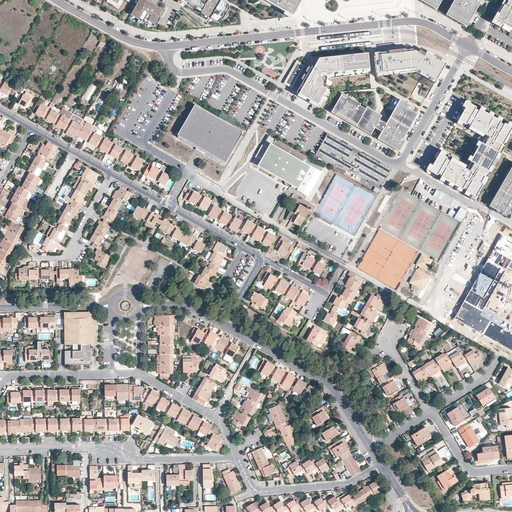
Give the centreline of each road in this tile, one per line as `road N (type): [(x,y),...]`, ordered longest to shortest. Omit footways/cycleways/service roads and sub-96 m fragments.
road 1 (residential): [(466,46),(419,21),(166,45)]
road 2 (residential): [(166,45),(168,63),(180,71),(232,71),(398,164)]
road 3 (residential): [(0,446),(99,444),(138,459),(237,455)]
road 4 (residential): [(224,324),(333,388),(369,447)]
road 5 (residential): [(237,455),(260,491),(347,483),(381,465)]
road 6 (residential): [(398,164),(466,46)]
road 7 (residential): [(139,374),(221,419),(237,455)]
road 8 (residential): [(398,164),(511,225)]
road 9 (residential): [(114,173),(67,257),(41,258)]
road 10 (residential): [(166,45),(135,43),(56,0)]
road 11 (residential): [(0,390),(11,375),(112,373)]
